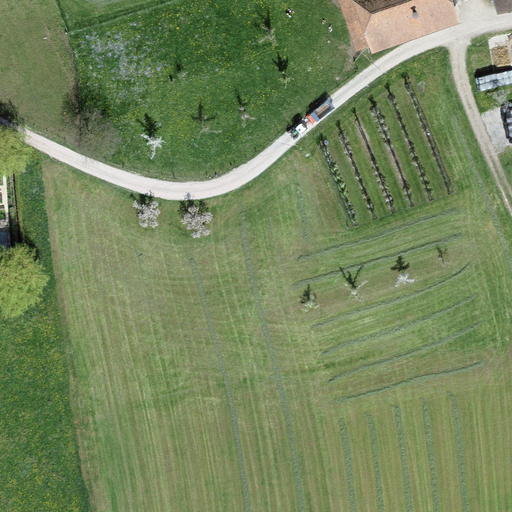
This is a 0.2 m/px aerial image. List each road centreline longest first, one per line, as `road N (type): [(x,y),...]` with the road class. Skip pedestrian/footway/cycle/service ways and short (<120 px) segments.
road 1 (residential): [(0,124),(143,185),(212,188),(258,164),(393,57),(511,19)]
road 2 (track): [(463,30),(462,86),(511,205)]
